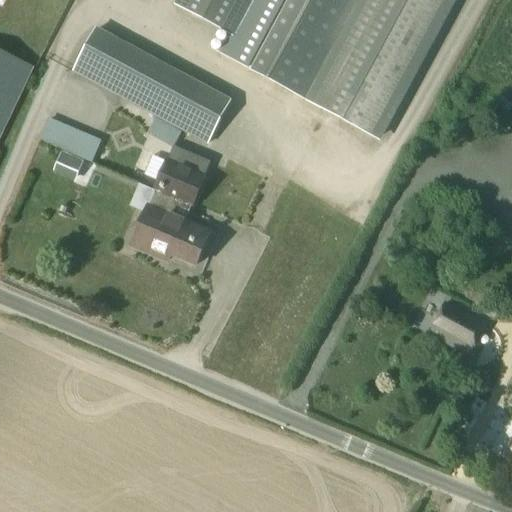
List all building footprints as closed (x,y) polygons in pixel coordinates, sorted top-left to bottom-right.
[(250,0),(182,0),(178,7),(231,35),(233,33),(260,48),(248,69),(378,139),(453,0),(285,0),(276,19),(248,4),(250,0)] [(232,102),(96,29),(71,74),(208,148),(232,102)] [(0,135),(32,70),(0,54),(0,135)] [(39,139),(93,163),(103,140),(49,116),(39,139)] [(156,190),(159,191),(152,208),(148,207),(131,247),(152,256),(155,249),(196,266),(210,233),(173,217),(180,200),(193,205),(204,179),(199,176),(205,160),(174,147),(156,190)] [(62,152),(55,171),(76,179),(84,161),(62,152)] [(487,326),(446,304),(429,336),(469,358),(487,326)]
